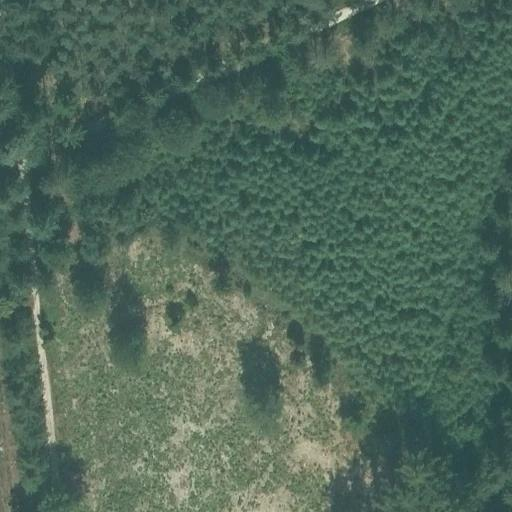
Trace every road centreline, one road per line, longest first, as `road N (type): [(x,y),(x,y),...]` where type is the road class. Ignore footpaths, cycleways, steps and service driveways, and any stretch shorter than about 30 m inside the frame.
road 1 (track): [(7,0),(32,158),(57,511)]
road 2 (track): [(32,158),(385,0)]
